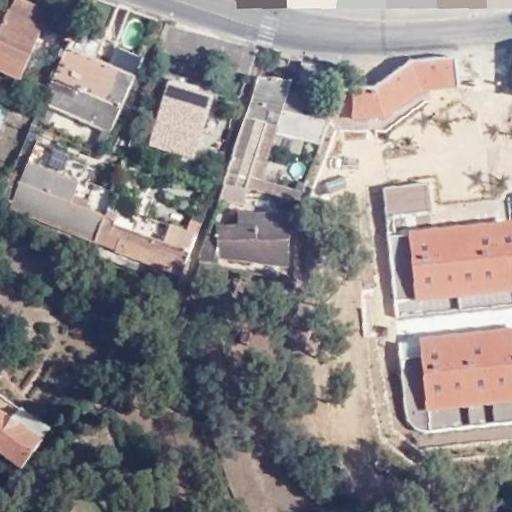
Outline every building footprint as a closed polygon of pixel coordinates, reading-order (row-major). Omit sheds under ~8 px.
[(25,0),(18,0),(13,12),(34,21),(40,6),(25,0)] [(13,12),(12,12),(0,40),(0,72),(23,81),(46,25),(34,21),(13,12)] [(194,32),(174,24),(162,51),(187,58),(191,43),(194,32)] [(214,39),(194,32),(191,43),(187,58),(206,63),(214,39)] [(238,47),(214,39),(206,63),(232,73),(238,47)] [(51,102),(114,132),(138,76),(75,47),(51,102)] [(247,49),(238,47),(232,73),(249,79),(258,51),(247,49)] [(376,79),(339,79),(336,87),(329,108),(386,110),(423,85),(449,81),(462,78),(461,49),(413,53),(376,79)] [(296,73),(333,80),(339,66),(297,60),(296,73)] [(291,83),(257,78),(243,121),(277,129),(322,142),(328,122),(302,114),(284,108),(289,93),(291,83)] [(200,157),(220,99),(175,84),(155,143),(200,157)] [(307,98),(289,93),(284,108),(302,114),(307,98)] [(265,165),(277,129),(243,121),(223,184),(245,189),(247,190),(300,204),(304,193),(260,179),(265,165)] [(12,207),(97,239),(106,213),(73,201),(88,160),(39,140),(12,207)] [(245,189),(223,184),(218,198),(242,204),(245,189)] [(119,219),(106,213),(97,239),(121,249),(122,252),(182,276),(191,253),(188,252),(196,235),(171,226),(165,242),(118,224),(119,219)] [(287,271),(291,221),(238,220),(238,228),(217,226),(208,229),(198,257),(203,272),(213,272),(214,266),(287,271)] [(412,234),(421,300),(511,292),(511,223),(454,230),(412,234)] [(511,331),(425,339),(421,341),(401,344),(407,409),(412,422),(418,429),(427,433),(438,433),(511,426),(511,331)] [(8,421),(40,441),(49,426),(18,405),(8,421)] [(0,451),(24,466),(40,441),(8,421),(0,415),(0,451)]
